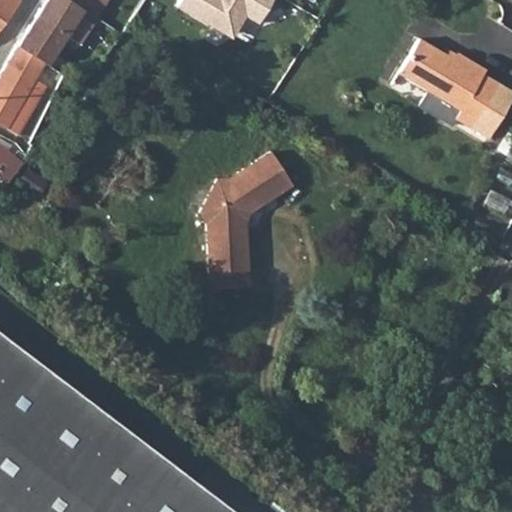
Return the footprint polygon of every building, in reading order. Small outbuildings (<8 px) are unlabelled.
[(0,0),(0,29),(22,0),(0,0)] [(82,14),(85,9),(71,0),(47,0),(17,46),(45,65),(48,66),(68,33),(81,42),(94,22),(82,14)] [(108,0),(71,0),(85,9),(97,17),(108,0)] [(178,0),(176,5),(224,33),(236,30),(245,14),(257,22),(270,0),(178,0)] [(395,72),(422,89),(455,109),(450,117),(483,136),(510,92),(478,73),(481,69),(453,52),(449,59),(415,39),(395,72)] [(17,46),(6,63),(35,81),(45,65),(17,46)] [(6,70),(0,79),(0,125),(14,137),(46,88),(35,81),(6,63),(4,68),(6,70)] [(446,124),(450,117),(455,109),(422,89),(412,104),(446,124)] [(0,171),(4,165),(10,156),(0,147),(0,171)] [(197,221),(197,289),(236,289),(236,220),(242,211),(287,187),(268,151),(223,175),(207,177),(189,209),(197,221)] [(27,168),(20,184),(44,194),(51,178),(27,168)] [(244,511),(0,320),(0,511),(244,511)]
